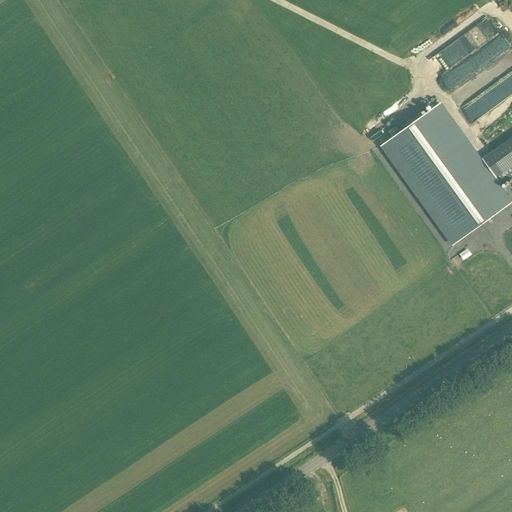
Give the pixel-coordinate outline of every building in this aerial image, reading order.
[(465,35),(476,50),(498,33),(487,18),(465,35)] [(460,105),(511,72),(511,51),(450,89),(460,105)] [(475,116),(485,111),(485,102),(493,102),(498,100),(498,93),(510,93),(510,89),(511,89),(511,80),(511,79),(511,84),(501,89),(501,90),(498,92),(495,91),(473,101),(479,114),(474,114),(474,108),(469,110),(469,116),(475,116)] [(502,190),(440,104),(382,145),(454,244),(511,203),(511,202),(511,201),(511,187),(511,186),(509,184),(502,190)] [(511,138),(488,155),(509,184),(511,186),(511,184),(511,138)]
